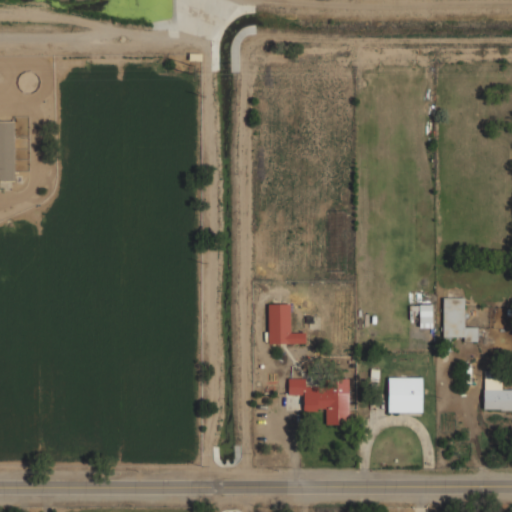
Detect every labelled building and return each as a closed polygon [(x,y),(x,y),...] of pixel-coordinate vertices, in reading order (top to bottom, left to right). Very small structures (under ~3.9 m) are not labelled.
[(0,180),(13,180),(13,120),(0,120),(0,180)] [(464,297),(442,298),(443,336),(463,336),(463,341),(473,341),(473,326),(464,326),(464,297)] [(304,332),(289,332),(289,303),(267,303),(268,343),(304,343),(304,332)] [(421,377),(387,377),(387,412),(421,412),(421,377)] [(482,409),(511,409),(511,389),(501,389),(501,377),(483,377),(482,409)] [(347,379),(287,379),(287,394),(302,394),(303,410),(324,410),(324,424),(347,424),(347,379)]
